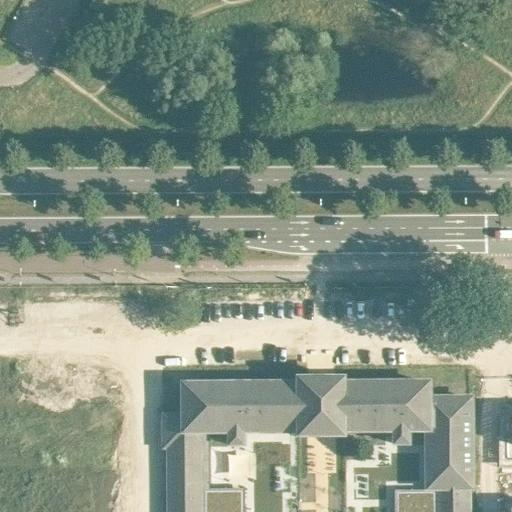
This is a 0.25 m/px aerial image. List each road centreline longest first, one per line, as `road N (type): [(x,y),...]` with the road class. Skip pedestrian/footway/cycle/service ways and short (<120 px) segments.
road 1 (secondary): [(511,179),(0,183)]
road 2 (residential): [(511,337),(0,341)]
road 3 (secondary): [(158,229),(511,228)]
road 4 (unclassified): [(0,265),(158,266),(158,229)]
road 5 (secondary): [(0,230),(158,229)]
